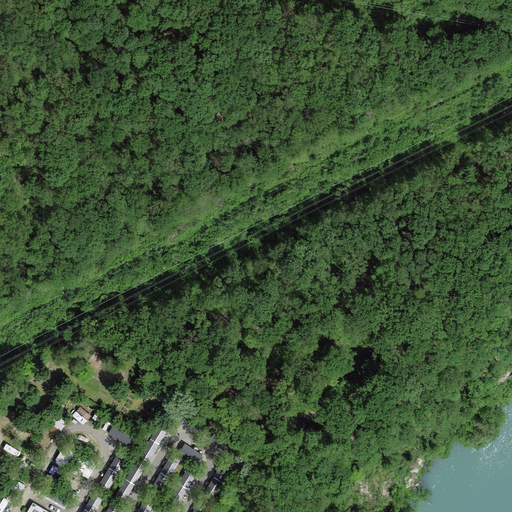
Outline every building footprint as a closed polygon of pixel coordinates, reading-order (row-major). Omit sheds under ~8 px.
[(198,428),(204,420),(187,410),(182,418),(198,428)] [(171,428),(162,422),(142,457),(151,462),(171,428)] [(130,446),(135,437),(114,425),(109,433),(130,446)] [(228,451),(233,443),(216,433),(211,441),(228,451)] [(69,443),(58,458),(68,465),(79,450),(69,443)] [(197,463),(203,455),(186,444),(181,452),(197,463)] [(129,457),(120,451),(99,486),(108,491),(129,457)] [(180,460),(171,455),(151,489),(160,494),(180,460)] [(233,466),(223,461),(203,495),(212,501),(233,466)] [(146,468),(137,463),(117,497),(126,503),(146,468)] [(199,471),(190,465),(169,500),(178,505),(199,471)] [(44,485),(39,493),(64,508),(69,500),(44,485)] [(96,511),(106,497),(97,491),(84,511),(96,511)] [(0,511),(13,511),(18,502),(5,496),(0,505),(0,511)] [(151,511),(157,503),(147,498),(139,511),(151,511)] [(51,511),(34,501),(27,511),(51,511)] [(207,511),(210,507),(201,501),(194,511),(207,511)]
